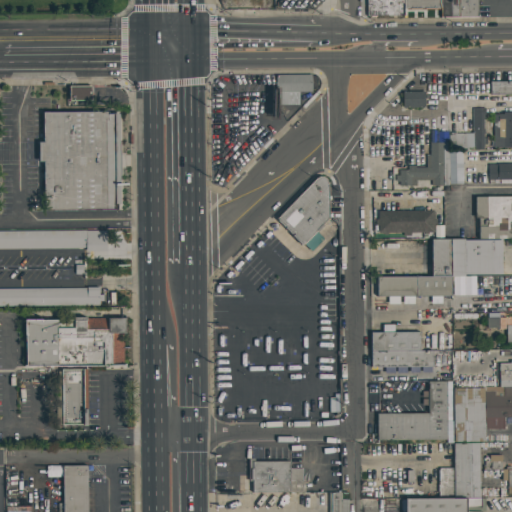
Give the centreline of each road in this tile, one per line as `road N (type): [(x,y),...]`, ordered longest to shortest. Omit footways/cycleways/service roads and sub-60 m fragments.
road 1 (secondary): [(184,43),(217,59),(498,57)]
road 2 (primary): [(153,43),(156,344)]
road 3 (residential): [(341,137),(350,178),(350,430)]
road 4 (primary): [(189,263),(184,43)]
road 5 (residential): [(341,137),(189,263)]
road 6 (residential): [(157,433),(350,430)]
road 7 (secondary): [(511,34),(320,33)]
road 8 (primary): [(192,431),(189,263)]
road 9 (secondary): [(320,33),(216,31),(184,43)]
road 10 (secondary): [(153,43),(24,44)]
